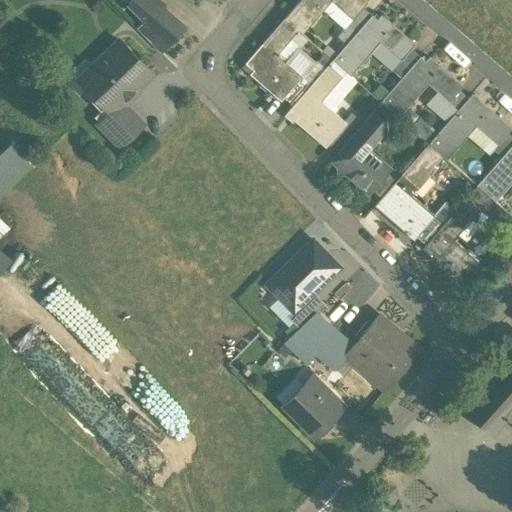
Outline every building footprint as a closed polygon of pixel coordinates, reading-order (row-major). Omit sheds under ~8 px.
[(158,0),(129,0),(128,2),(144,19),(167,42),(182,25),(163,8),(163,4),(158,0)] [(299,0),(283,18),(297,31),(302,34),(331,0),(352,18),(363,6),(366,3),(362,0),(299,0)] [(352,18),(348,23),(358,31),(372,15),(363,6),(352,18)] [(358,31),(332,61),(350,77),(380,43),(400,61),(410,49),(414,45),(380,15),(377,19),(372,15),(358,31)] [(283,18),(244,63),(253,70),(249,74),(280,102),(284,97),(299,81),(302,77),(276,55),(297,31),(283,18)] [(144,19),(136,28),(159,51),(167,42),(144,19)] [(119,38),(92,63),(92,84),(88,88),(109,110),(111,112),(121,101),(152,72),(119,38)] [(400,61),(396,66),(405,74),(420,57),(410,49),(400,61)] [(424,61),(420,57),(405,74),(380,103),(398,118),(427,84),(448,103),(459,91),(462,87),(428,57),(424,61)] [(346,123),(321,102),(342,78),(328,65),(307,89),(293,105),(289,110),(297,117),(293,120),(325,148),(342,127),(346,123)] [(299,81),(284,97),(293,105),(307,89),(299,81)] [(448,103),(444,107),(454,116),(469,99),(459,91),(448,103)] [(474,103),(469,99),(454,116),(429,145),(442,157),(446,161),(477,126),(497,144),(508,133),(511,129),(477,99),(474,103)] [(121,101),(111,112),(109,110),(97,122),(120,145),(143,124),(121,101)] [(390,170),(365,148),(386,124),(372,112),(352,135),(337,152),(334,156),(342,163),(338,168),(369,195),(372,192),(386,175),(390,170)] [(418,133),(428,142),(438,131),(428,122),(418,133)] [(342,127),(328,144),(337,152),(352,135),(342,127)] [(497,144),(493,150),(502,158),(511,146),(511,136),(508,133),(497,144)] [(381,200),(377,204),(385,210),(381,214),(413,242),(431,221),(435,217),(412,197),(431,174),(429,173),(442,157),(429,145),(396,183),(381,200)] [(511,146),(502,158),(477,187),(491,200),(495,203),(511,183),(511,146)] [(0,160),(0,200),(30,171),(11,151),(0,160)] [(386,175),(372,192),(381,200),(396,183),(386,175)] [(426,246),(422,250),(430,257),(426,261),(457,288),(475,267),(478,264),(454,243),(491,200),(477,187),(440,229),(426,246)] [(440,229),(431,221),(416,238),(426,246),(440,229)] [(339,267),(313,240),(267,285),(293,312),(314,292),(339,267)] [(0,277),(12,261),(0,251),(0,277)] [(475,267),(461,284),(470,292),(484,275),(475,267)] [(325,303),(314,292),(293,312),(288,317),(299,328),(315,312),(325,303)] [(299,328),(284,343),(306,364),(316,353),(335,368),(346,355),(354,345),(315,312),(299,328)] [(354,345),(346,355),(370,377),(369,379),(384,391),(418,350),(403,337),(400,340),(375,318),(354,345)] [(335,412),(314,394),(324,384),(313,373),(304,383),(283,406),(314,437),(337,413),(335,412)] [(511,376),(472,420),(485,431),(511,400),(511,376)] [(344,403),(324,384),(314,394),(335,412),(344,403)]
